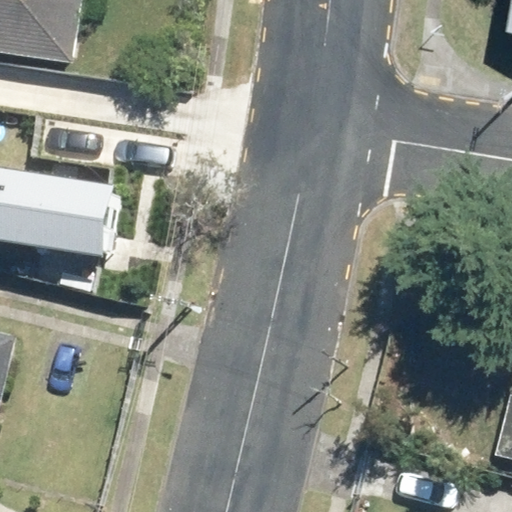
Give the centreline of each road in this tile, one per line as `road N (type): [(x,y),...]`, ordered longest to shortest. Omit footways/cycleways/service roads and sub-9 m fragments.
road 1 (tertiary): [(232,511),(330,124)]
road 2 (residential): [(511,154),(330,124)]
road 3 (tertiary): [(330,124),(334,0)]
